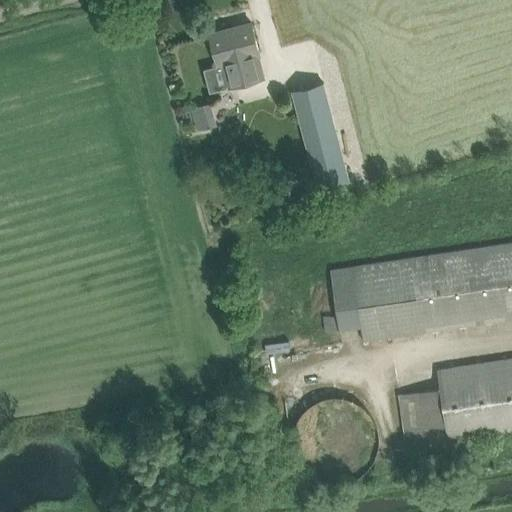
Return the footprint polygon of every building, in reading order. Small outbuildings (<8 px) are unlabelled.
[(251,22),(210,33),(218,64),(223,63),(229,86),(264,77),(258,54),(260,53),(251,22)] [(324,82),(293,90),(318,187),(349,179),(324,82)] [(193,106),(199,129),(215,125),(209,102),(193,106)] [(511,241),(331,269),(339,328),(362,325),(363,340),(423,331),(511,317),(511,241)] [(441,388),(419,391),(400,393),(401,401),(408,448),(511,432),(511,358),(438,370),(441,388)] [(293,434),(293,438),(293,442),(293,445),(294,449),(295,453),(297,456),(298,459),(300,463),(303,466),(305,468),(308,471),(311,473),(314,475),(318,477),(321,478),(325,479),(328,480),(332,481),(336,481),(340,481),(343,480),(347,479),(351,478),(354,477),(357,475),(361,473),(363,471),(366,468),(369,465),(371,462),(373,459),(375,456),(376,452),(377,448),(378,445),(378,441),(378,437),(378,434),(378,430),(377,426),(376,423),(374,419),(372,416),(370,413),(368,410),(366,407),(363,405),(360,403),(357,401),(353,399),(350,398),(346,396),(343,396),(339,395),(335,395),(332,395),(328,396),(324,397),(321,398),(317,399),(314,401),(311,403),(308,405),(305,408),(303,411),(300,413),(298,417),(297,420),(295,423),(294,427),(293,431),(293,434)]
